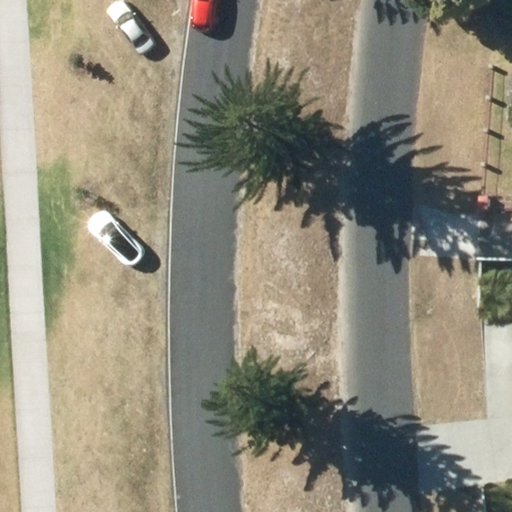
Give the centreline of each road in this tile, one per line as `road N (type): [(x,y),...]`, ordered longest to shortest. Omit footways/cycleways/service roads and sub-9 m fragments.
road 1 (residential): [(215,511),(211,100),(227,0)]
road 2 (residential): [(376,0),(368,162),(392,511)]
